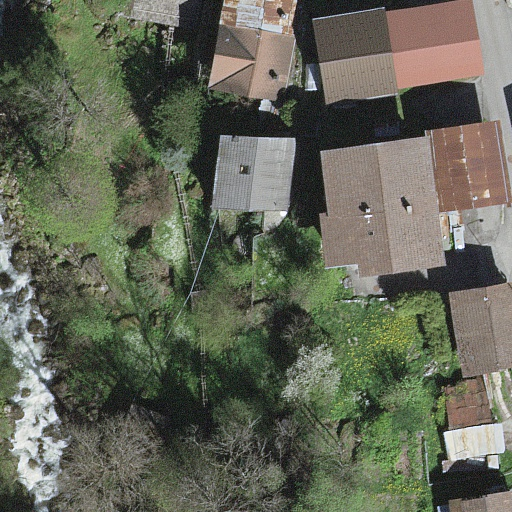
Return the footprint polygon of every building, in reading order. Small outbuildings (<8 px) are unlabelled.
[(131,0),(127,23),(190,34),(196,0),(131,0)] [(291,0),(208,0),(195,92),(276,104),(291,0)] [(452,1),(294,29),(308,107),(466,79),(452,1)] [(495,206),(484,122),(414,132),(425,215),(495,206)] [(414,132),(297,145),(312,278),(429,264),(425,215),(414,132)] [(282,143),(202,139),(198,213),(278,217),(282,143)] [(511,329),(505,288),(435,300),(449,384),(511,372),(511,329)] [(511,511),(511,493),(434,507),(435,511),(511,511)]
